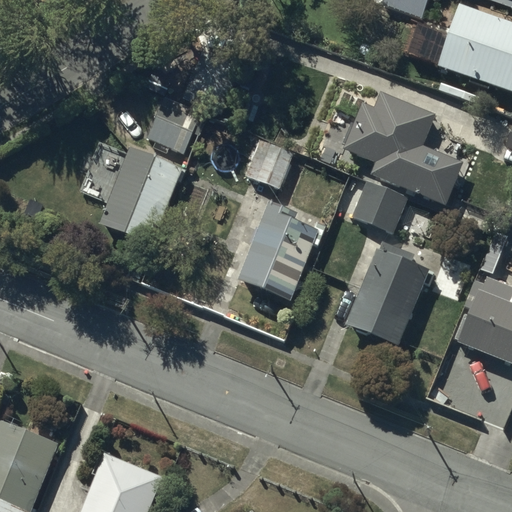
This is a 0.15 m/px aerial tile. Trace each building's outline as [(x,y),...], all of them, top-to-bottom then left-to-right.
[(427,0),(383,0),(382,4),(422,17),(427,0)] [(511,19),(457,1),(436,65),(511,89),(511,19)] [(361,100),(342,148),(374,161),(369,175),(445,205),(463,161),(423,144),(436,112),(380,89),(374,105),(361,100)] [(168,90),(147,139),(187,156),(208,107),(168,90)] [(511,121),(502,148),(511,151),(511,121)] [(187,165),(131,143),(125,159),(99,149),(83,191),(108,200),(99,222),(155,244),(179,182),(181,182),(187,165)] [(259,143),(246,175),(279,189),(292,157),(259,143)] [(366,179),(350,216),(392,234),(408,198),(366,179)] [(271,199),(238,277),(291,299),(314,244),(318,246),(328,223),(271,199)] [(426,268),(375,248),(345,322),(397,343),(426,268)] [(469,308),(456,339),(511,363),(511,286),(488,276),(484,284),(475,280),(464,306),(469,308)] [(52,447),(0,425),(0,500),(26,511),(52,447)] [(145,511),(159,480),(105,458),(82,511),(145,511)] [(0,511),(25,511),(26,511),(0,500),(0,511)]
